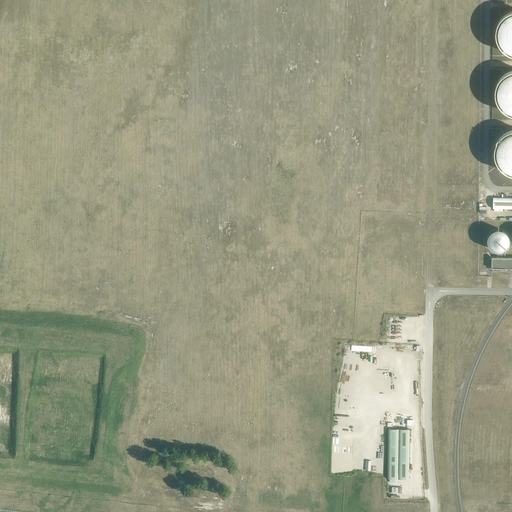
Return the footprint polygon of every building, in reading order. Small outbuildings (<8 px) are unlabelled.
[(511,53),(511,12),(510,13),(506,15),(503,17),(500,20),(498,24),(497,28),(496,33),(496,37),(498,42),(500,46),(503,49),(507,52),(511,54),(511,53)] [(511,71),(510,72),(506,74),(502,77),(499,80),(497,84),(495,88),(495,93),(495,96),(496,100),(498,104),(500,107),(503,110),(507,112),(510,113),(511,113),(511,71)] [(511,131),(509,132),(505,134),(502,137),(498,140),(496,144),(495,148),(494,153),(495,156),(496,160),(497,164),(499,167),(503,170),(506,172),(510,174),(511,173),(511,131)] [(511,196),(493,196),(493,209),(511,208),(511,196)] [(499,230),(497,229),(495,230),(493,231),(491,232),(489,233),(488,235),(487,237),(486,239),(486,241),(487,243),(487,245),(488,247),(490,249),(491,250),(493,251),(495,252),(497,252),(500,252),(502,251),(504,250),(505,249),(507,248),(508,246),(509,244),(509,241),(509,239),(508,237),(507,235),(506,233),(504,231),(502,230),(499,230)] [(491,268),(511,268),(511,257),(492,258),(491,268)] [(388,429),(387,479),(409,479),(409,429),(388,429)]
